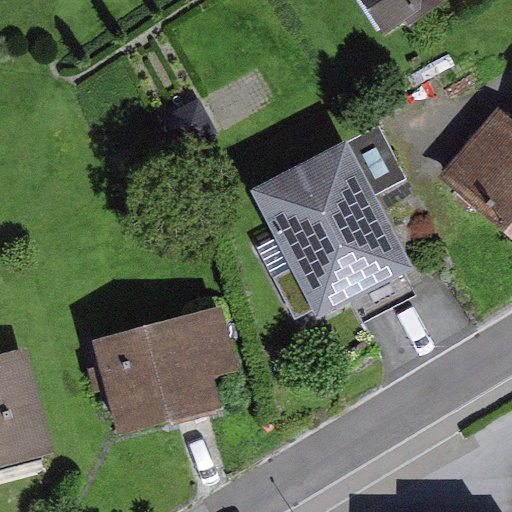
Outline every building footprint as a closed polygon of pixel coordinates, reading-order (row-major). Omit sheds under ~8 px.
[(437,0),(380,0),(399,27),(437,0)] [(235,131),(213,98),(176,122),(198,155),(235,131)] [(511,109),(455,179),(511,224),(511,109)] [(432,266),(367,141),(269,192),(334,316),(432,266)] [(226,307),(108,343),(135,432),(252,397),(226,307)] [(0,480),(61,464),(29,352),(0,359),(0,480)]
